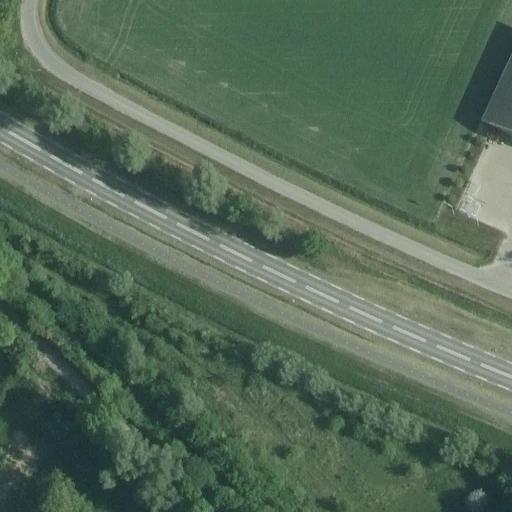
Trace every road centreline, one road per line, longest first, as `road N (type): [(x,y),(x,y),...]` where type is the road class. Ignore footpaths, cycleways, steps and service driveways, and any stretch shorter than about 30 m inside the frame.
road 1 (unclassified): [(511,285),(93,90),(33,44),(34,0)]
road 2 (secondary): [(511,375),(244,258),(0,131)]
road 3 (unknown): [(194,511),(0,322)]
